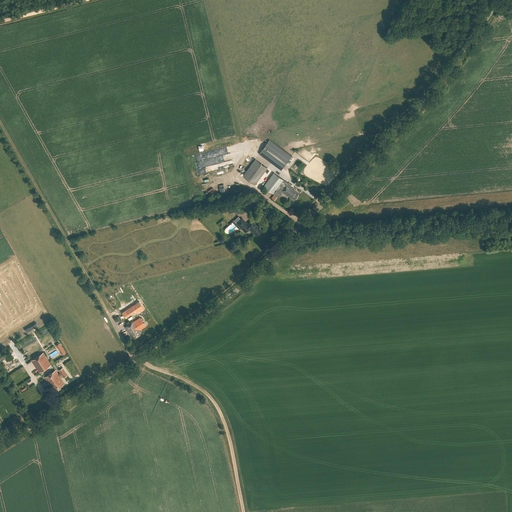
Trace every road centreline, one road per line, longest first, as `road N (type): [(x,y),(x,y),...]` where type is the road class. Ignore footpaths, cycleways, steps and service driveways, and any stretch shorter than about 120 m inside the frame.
road 1 (tertiary): [(0,446),(240,287),(450,68),(498,0)]
road 2 (track): [(242,511),(219,414),(184,381),(132,359),(0,123)]
